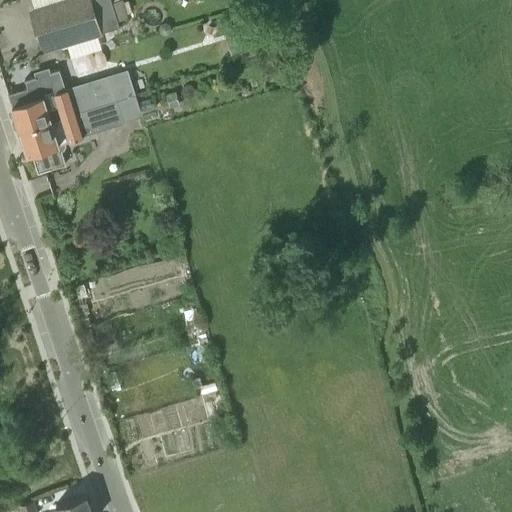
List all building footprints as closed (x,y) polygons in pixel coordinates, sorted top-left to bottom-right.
[(111,0),(68,0),(31,12),(43,50),(119,26),(117,20),(112,1),(111,0)] [(129,16),(123,0),(116,0),(112,1),(117,20),(129,16)] [(254,26),(253,24),(225,33),(234,60),(262,51),(261,48),(268,45),(261,24),(254,26)] [(21,132),(137,92),(129,68),(60,90),(54,69),(29,78),(31,86),(8,93),(21,132)] [(166,93),(170,104),(179,101),(175,90),(166,93)] [(137,92),(21,132),(28,154),(32,153),(37,169),(65,161),(60,146),(63,145),(89,134),(88,131),(144,113),(137,92)] [(174,255),(182,252),(175,235),(168,238),(174,255)] [(352,391),(366,388),(362,369),(348,372),(352,391)] [(93,511),(87,493),(57,504),(59,511),(93,511)] [(38,511),(34,500),(9,508),(10,511),(38,511)]
